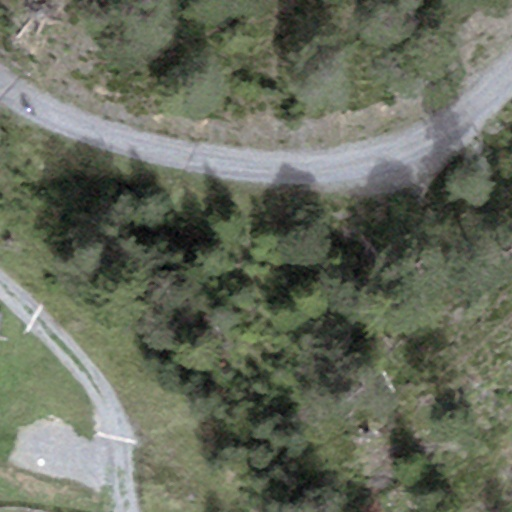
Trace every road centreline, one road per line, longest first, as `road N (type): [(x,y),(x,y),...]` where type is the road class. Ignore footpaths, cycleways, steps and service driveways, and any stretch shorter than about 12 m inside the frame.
road 1 (track): [(511,66),(472,114),(367,160),(181,157),(0,80)]
road 2 (track): [(0,277),(103,376),(128,511)]
